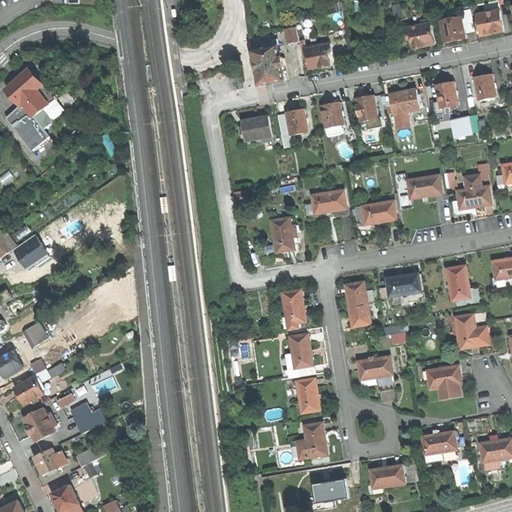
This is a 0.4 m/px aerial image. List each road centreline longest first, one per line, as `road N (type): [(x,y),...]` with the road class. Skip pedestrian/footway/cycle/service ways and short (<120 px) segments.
road 1 (residential): [(257,96),(221,103),(210,114),(237,274),(254,282),(324,269)]
road 2 (residential): [(230,0),(221,38),(196,54),(65,24),(28,29),(0,49)]
road 3 (residential): [(0,60),(34,36),(70,32),(184,64),(214,56),(238,24)]
road 4 (residential): [(511,44),(257,96)]
road 5 (residential): [(324,269),(511,235)]
road 6 (residential): [(346,405),(324,269)]
road 7 (residential): [(346,405),(358,451),(391,440),(390,422),(377,410)]
